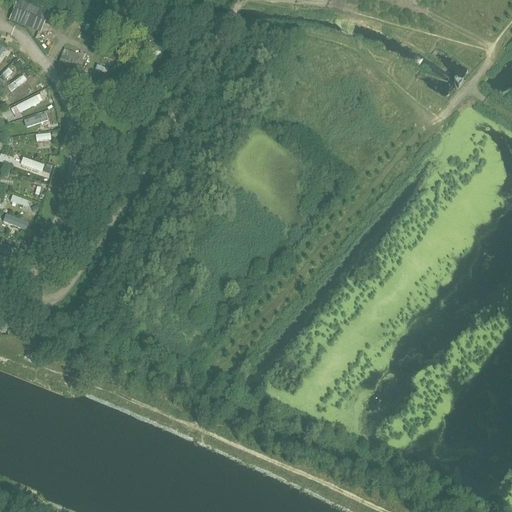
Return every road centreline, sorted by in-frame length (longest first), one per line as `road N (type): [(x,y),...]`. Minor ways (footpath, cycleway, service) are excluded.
road 1 (track): [(215,376),(435,120)]
road 2 (track): [(196,431),(38,365),(47,297)]
road 3 (track): [(363,511),(196,431)]
road 4 (track): [(435,120),(487,64),(511,22)]
